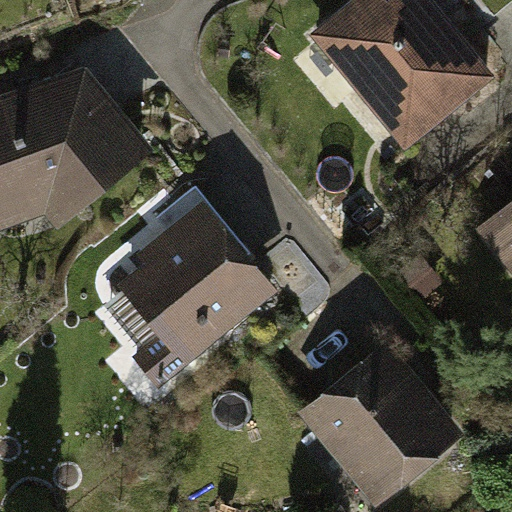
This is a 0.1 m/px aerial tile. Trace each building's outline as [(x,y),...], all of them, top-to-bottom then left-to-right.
[(426,0),(367,0),(319,35),(408,160),(496,97),(426,0)] [(100,75),(0,121),(0,225),(36,213),(58,243),(153,159),(100,75)] [(511,210),(494,227),(511,246),(511,210)] [(211,213),(118,283),(190,377),(283,307),(211,213)] [(385,367),(303,435),(367,511),(390,511),(459,455),(385,367)]
